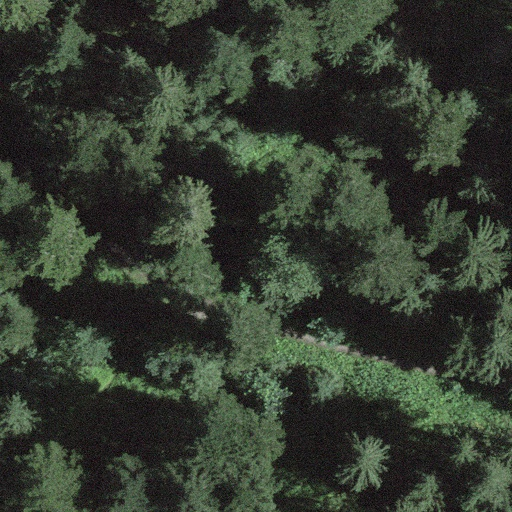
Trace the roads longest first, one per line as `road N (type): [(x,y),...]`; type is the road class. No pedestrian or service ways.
road 1 (track): [(511,382),(294,336),(101,235),(35,179),(0,131)]
road 2 (track): [(0,278),(250,313)]
